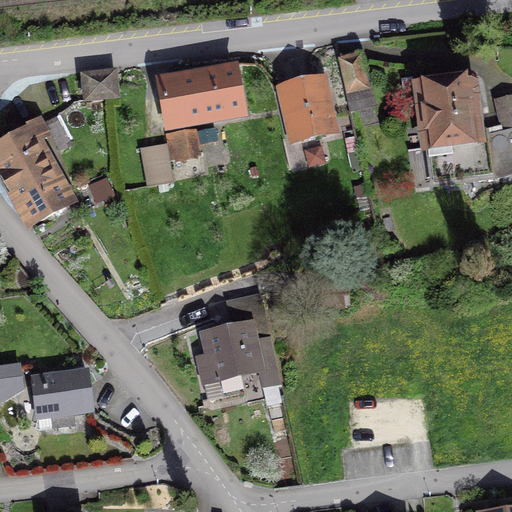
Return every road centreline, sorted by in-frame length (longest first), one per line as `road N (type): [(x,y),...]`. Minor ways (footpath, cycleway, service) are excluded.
road 1 (residential): [(27,58),(511,0)]
road 2 (residential): [(205,456),(0,209)]
road 3 (residential): [(511,473),(240,499)]
road 4 (residential): [(205,456),(0,484)]
